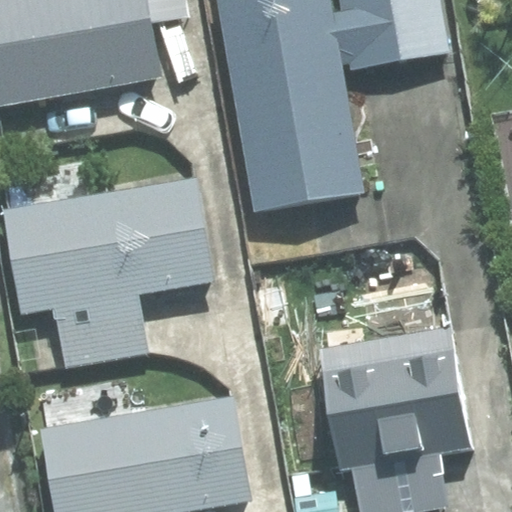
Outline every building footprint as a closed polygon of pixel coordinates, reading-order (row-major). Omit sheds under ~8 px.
[(0,0),(0,109),(168,79),(158,24),(194,17),(190,0),(0,0)] [(356,72),(454,56),(444,0),(346,0),(349,14),(338,16),(335,0),(225,0),(260,214),(368,195),(347,66),(355,65),(356,72)] [(203,183),(14,214),(30,315),(61,309),(70,369),(152,355),(142,296),(219,283),(203,183)] [(292,322),(287,285),(257,291),(263,326),(292,322)] [(327,354),(345,475),(360,473),(365,511),(439,511),(452,510),(443,456),(476,451),(459,334),(327,354)] [(203,511),(258,504),(242,400),(213,404),(212,399),(130,413),(127,386),(45,399),(61,511),(203,511)]
